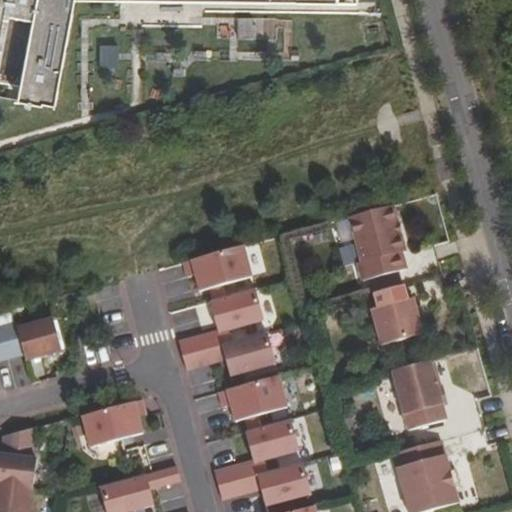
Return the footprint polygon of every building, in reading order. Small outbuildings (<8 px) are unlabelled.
[(0,0),(0,97),(55,107),(75,0),(114,0),(358,3),(357,0),(0,0)] [(253,36),(250,18),(234,20),(236,38),(253,36)] [(393,206),(350,218),(367,280),(406,270),(402,253),(406,252),(393,206)] [(243,247),(184,263),(188,278),(196,276),(200,292),(210,289),(223,286),(252,278),(243,247)] [(210,289),(214,302),(226,298),(223,286),(210,289)] [(408,300),(404,286),(374,294),(378,308),(372,310),(382,345),(423,334),(414,299),(408,300)] [(214,302),(211,302),(218,331),(219,333),(229,331),(264,321),(256,290),(226,298),(214,302)] [(0,361),(24,355),(26,362),(62,352),(53,320),(19,330),(17,324),(0,328),(0,361)] [(218,331),(206,335),(214,364),(226,360),(222,346),(232,343),(229,331),(219,333),(218,331)] [(232,343),(222,346),(226,360),(231,377),(276,365),(267,333),(232,343)] [(206,335),(179,342),(187,371),(214,364),(206,335)] [(391,381),(406,436),(447,424),(443,408),(438,409),(435,397),(427,371),(391,381)] [(279,377),(219,393),(223,408),(231,406),(236,422),(246,419),(258,416),(288,408),(279,377)] [(435,397),(438,409),(443,408),(440,395),(435,397)] [(140,401),(81,417),(89,448),(141,434),(137,418),(144,416),(140,401)] [(258,416),(246,419),(249,432),(262,428),(258,416)] [(249,432),(246,432),(254,462),(254,463),(264,460),(299,451),(291,420),(262,428),(249,432)] [(0,511),(29,511),(36,459),(33,458),(37,427),(3,436),(1,454),(0,453),(0,511)] [(446,440),(405,451),(421,511),(428,511),(468,501),(455,453),(450,455),(446,440)] [(258,476),(268,473),(264,460),(254,463),(254,462),(242,465),(250,494),(262,490),(258,476)] [(268,473),(258,476),(262,490),(266,507),(311,495),(303,463),(268,473)] [(242,465),(215,472),(222,501),(250,494),(242,465)] [(177,467),(100,488),(106,511),(131,511),(154,506),(150,490),(181,481),(177,467)]
